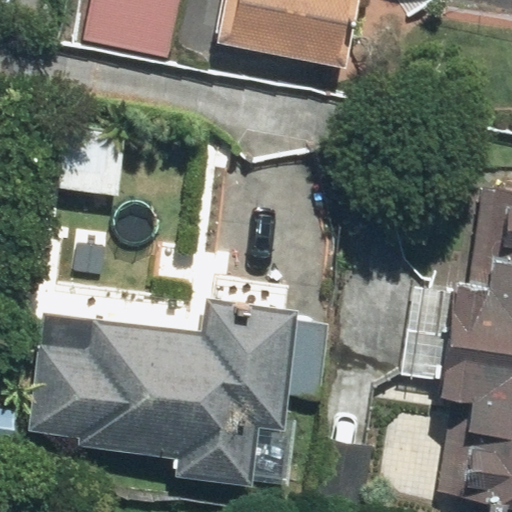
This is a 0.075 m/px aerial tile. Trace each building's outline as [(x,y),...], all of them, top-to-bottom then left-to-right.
[(91,0),(89,24),(185,33),(188,0),(91,0)] [(207,0),(204,18),(361,49),(371,0),(207,0)] [(63,116),(60,179),(137,182),(139,119),(63,116)] [(511,495),(511,248),(496,248),(495,279),(458,278),(456,377),(492,378),(489,495),(511,495)] [(102,330),(50,326),(40,434),(174,445),(172,469),(283,479),(299,299),(216,291),(215,311),(105,301),(102,330)]
